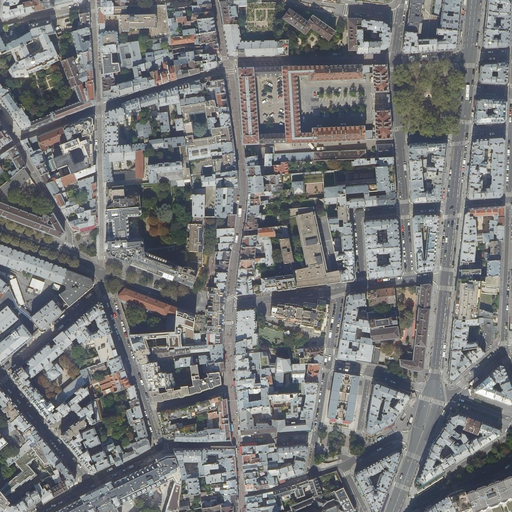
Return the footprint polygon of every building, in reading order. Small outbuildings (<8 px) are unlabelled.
[(35,12),(44,10),(43,1),(40,1),(39,0),(32,0),(23,3),(24,4),(18,5),(17,6),(18,8),(10,10),(10,6),(19,4),(20,0),(21,0),(20,0),(3,0),(4,2),(2,16),(5,19),(18,16),(35,12)] [(74,1),(73,0),(43,0),(43,1),(44,10),(48,9),(55,7),(55,6),(64,4),(74,1)] [(232,25),(237,24),(237,20),(234,21),(234,17),(237,17),(235,7),(246,6),(246,1),(239,1),(238,0),(219,0),(220,5),(220,7),(221,11),(222,21),(223,24),(232,25)] [(247,41),(276,40),(276,3),(274,2),(273,2),(261,2),(261,0),(246,0),(246,1),(246,6),(247,41)] [(420,34),(424,0),(410,0),(409,8),(408,21),(406,32),(417,33),(420,34)] [(462,7),(462,0),(443,0),(443,5),(440,5),(440,7),(442,7),(442,13),(461,15),(462,7)] [(499,13),(499,9),(496,9),(497,3),(500,4),(499,0),(487,0),(487,5),(486,12),(499,13)] [(499,13),(511,14),(511,5),(511,2),(509,0),(499,0),(500,4),(499,9),(499,13)] [(194,14),(197,13),(212,12),(212,8),(211,4),(194,6),(192,6),(194,14)] [(99,40),(100,46),(102,46),(118,44),(118,31),(105,31),(105,15),(121,15),(121,32),(131,32),(131,29),(151,28),(151,40),(160,39),(171,37),(168,18),(167,9),(166,5),(150,5),(150,13),(125,14),(125,6),(98,7),(98,15),(98,24),(99,24),(100,24),(100,25),(100,27),(100,32),(99,33),(99,40)] [(176,17),(186,16),(186,15),(185,16),(185,15),(186,15),(186,12),(185,12),(184,7),(175,8),(176,17)] [(306,34),(310,28),(307,25),(309,23),(308,22),(290,9),(283,18),(306,34)] [(78,23),(78,24),(90,27),(89,19),(89,12),(85,13),(79,14),(81,22),(80,22),(79,22),(78,23)] [(197,13),(194,14),(192,14),(192,18),(195,17),(195,20),(197,20),(198,20),(214,18),(213,15),(212,12),(197,13)] [(498,20),(499,13),(486,12),(485,20),(485,29),(497,31),(498,23),(496,25),(496,26),(495,26),(495,17),(497,17),(497,19),(498,20)] [(437,29),(459,31),(460,23),(461,15),(442,13),(439,13),(438,17),(437,29)] [(511,14),(499,13),(498,20),(500,19),(500,18),(501,18),(500,26),(499,26),(499,25),(498,23),(497,31),(498,31),(510,32),(510,23),(511,14)] [(437,29),(438,17),(434,15),(430,14),(428,35),(429,35),(434,35),(436,36),(436,35),(437,29)] [(198,26),(199,33),(200,34),(206,33),(216,31),(215,25),(214,18),(198,20),(197,20),(195,20),(190,21),(187,22),(186,16),(176,17),(168,18),(171,37),(181,36),(196,34),(195,32),(197,32),(197,31),(197,30),(196,30),(196,29),(195,29),(182,31),(183,34),(179,34),(177,22),(185,22),(185,25),(187,25),(187,26),(198,26)] [(310,28),(329,41),(335,32),(313,16),(308,22),(309,23),(307,25),(310,28)] [(350,50),(357,50),(357,46),(357,43),(357,30),(357,26),(362,26),(362,19),(357,19),(354,19),(348,19),(349,51),(350,50)] [(381,40),(380,50),(383,50),(385,50),(389,46),(391,30),(385,22),(375,21),(362,19),(362,26),(368,27),(368,30),(371,30),(371,38),(373,38),(374,33),(380,33),(380,37),(382,37),(381,40)] [(47,21),(29,25),(29,26),(30,31),(32,39),(39,38),(39,40),(43,49),(42,52),(33,56),(30,55),(26,46),(24,47),(23,44),(10,50),(16,63),(15,63),(9,70),(8,70),(11,78),(24,77),(24,78),(28,77),(28,74),(39,70),(42,69),(45,70),(47,69),(48,66),(58,62),(58,60),(59,57),(61,56),(63,51),(60,42),(61,40),(62,39),(61,36),(58,38),(51,20),(47,21)] [(289,56),(289,40),(276,40),(247,41),(242,41),(238,24),(237,24),(232,25),(223,24),(223,26),(223,28),(225,39),(227,50),(227,51),(228,57),(236,57),(247,57),(271,56),(289,56)] [(7,52),(10,50),(23,44),(24,47),(27,45),(26,42),(30,40),(30,41),(32,40),(32,39),(30,31),(19,39),(8,44),(7,45),(8,46),(6,46),(0,34),(0,33),(5,31),(4,26),(0,27),(0,50),(1,52),(6,49),(7,52)] [(90,34),(90,27),(72,32),(78,54),(77,55),(77,56),(75,58),(75,59),(73,60),(72,57),(61,62),(71,87),(71,88),(71,89),(75,88),(80,102),(51,113),(51,114),(31,122),(23,111),(24,109),(22,105),(17,105),(14,99),(14,97),(12,95),(10,95),(9,93),(9,91),(8,88),(1,87),(0,85),(0,98),(0,99),(7,109),(17,124),(20,129),(24,130),(28,128),(29,131),(34,129),(41,126),(54,121),(64,117),(78,112),(92,106),(94,105),(95,105),(95,104),(95,102),(93,83),(93,80),(92,66),(91,50),(90,41),(83,42),(82,36),(90,34)] [(459,31),(437,29),(436,35),(446,35),(445,38),(444,38),(443,38),(442,39),(442,40),(436,40),(437,51),(445,51),(455,50),(457,48),(458,40),(459,31)] [(483,46),(485,48),(490,48),(497,48),(498,38),(498,33),(498,31),(497,31),(485,29),(484,37),(483,46)] [(362,54),(368,54),(368,48),(369,48),(369,42),(363,42),(363,30),(357,30),(357,43),(360,43),(360,46),(357,46),(357,50),(357,54),(362,54)] [(181,36),(182,44),(192,43),(192,45),(195,44),(195,45),(199,45),(207,43),(207,46),(184,47),(172,50),(173,53),(173,55),(186,52),(194,51),(219,48),(218,44),(217,37),(216,31),(206,33),(200,34),(199,33),(197,32),(195,32),(196,34),(181,36)] [(510,38),(510,32),(498,31),(498,33),(501,34),(500,39),(498,38),(497,48),(502,47),(507,47),(509,45),(510,38)] [(418,39),(417,33),(406,32),(405,32),(404,42),(403,49),(403,50),(405,53),(410,53),(412,53),(418,52),(418,39)] [(436,40),(436,36),(434,35),(434,38),(429,39),(429,35),(428,35),(422,34),(422,38),(421,38),(421,39),(418,39),(418,52),(428,52),(437,51),(436,40)] [(171,37),(160,39),(160,42),(168,41),(169,45),(171,45),(182,44),(181,36),(171,37)] [(380,53),(380,50),(381,40),(380,40),(380,42),(378,42),(377,41),(369,42),(369,48),(368,48),(368,54),(374,54),(380,53)] [(166,57),(173,55),(173,53),(168,53),(168,49),(153,52),(145,53),(146,58),(141,59),(140,51),(145,50),(144,41),(131,42),(135,66),(137,66),(144,64),(152,61),(166,57)] [(135,66),(131,42),(118,44),(102,46),(103,59),(104,74),(114,73),(120,71),(133,67),(135,66)] [(216,58),(216,54),(209,55),(209,54),(194,55),(194,51),(186,52),(187,59),(174,61),(175,65),(186,63),(189,63),(189,61),(195,60),(195,62),(203,61),(210,60),(210,62),(217,61),(216,58)] [(170,81),(177,79),(175,66),(168,67),(167,61),(166,57),(152,61),(152,67),(163,64),(165,72),(160,73),(160,71),(159,68),(153,69),(153,70),(155,86),(159,85),(166,83),(170,81)] [(189,61),(189,63),(190,68),(190,70),(189,70),(189,76),(196,74),(200,73),(200,72),(204,71),(204,68),(200,68),(199,67),(198,67),(198,64),(203,64),(203,61),(195,62),(195,60),(189,61)] [(210,60),(203,61),(203,64),(204,68),(204,71),(209,69),(213,68),(215,67),(217,64),(217,63),(217,61),(210,62),(210,60)] [(152,61),(144,64),(145,71),(146,77),(148,88),(152,87),(155,86),(153,70),(150,71),(149,69),(153,68),(152,67),(152,61)] [(496,77),(495,84),(500,84),(505,85),(508,82),(508,73),(508,65),(506,62),(500,63),(497,63),(496,72),(498,72),(498,77),(496,77)] [(187,66),(186,63),(175,65),(175,66),(177,79),(183,77),(189,76),(189,70),(190,70),(190,68),(184,69),(185,71),(181,71),(181,67),(187,66)] [(480,66),(480,69),(480,72),(480,73),(479,80),(481,83),(486,83),(495,84),(496,77),(491,76),(491,74),(494,74),(494,72),(496,72),(497,63),(488,63),(487,63),(483,64),(480,66)] [(144,64),(137,66),(141,90),(144,89),(148,88),(146,77),(142,79),(141,71),(145,71),(144,64)] [(381,64),(373,65),(373,92),(388,91),(389,91),(388,90),(387,78),(387,65),(387,64),(381,64)] [(297,76),(309,75),(309,80),(310,80),(310,81),(362,79),(362,74),(369,74),(369,65),(362,65),(355,65),(334,66),(328,66),(324,66),(297,67),(296,67),(282,67),(282,68),(268,68),(253,69),(253,68),(241,69),(238,69),(238,70),(239,77),(240,92),(241,107),(242,121),(243,135),(242,135),(243,144),(259,144),(259,143),(286,142),(286,143),(365,140),(365,139),(372,139),(372,130),(364,130),(364,126),(312,128),(312,133),(300,133),(297,76)] [(135,66),(133,67),(135,78),(134,78),(134,80),(132,80),(118,84),(118,89),(120,97),(125,95),(130,94),(134,93),(141,90),(137,66),(135,66)] [(101,76),(102,79),(114,78),(113,76),(121,74),(120,71),(114,73),(104,74),(101,74),(101,76)] [(208,78),(200,80),(200,84),(202,90),(207,89),(207,95),(210,95),(216,94),(226,92),(225,86),(224,79),(222,79),(217,80),(216,75),(208,78)] [(118,89),(118,84),(115,85),(115,78),(114,78),(102,79),(102,83),(102,84),(103,91),(111,90),(115,89),(118,89)] [(200,84),(200,80),(193,82),(190,83),(184,85),(178,86),(180,106),(205,102),(205,98),(203,91),(202,91),(202,90),(200,84)] [(166,90),(157,93),(159,107),(176,103),(178,113),(181,113),(180,106),(178,86),(169,89),(166,90)] [(113,99),(120,97),(118,89),(115,89),(115,93),(111,93),(111,90),(103,91),(103,95),(103,102),(113,99)] [(210,101),(217,100),(219,109),(228,107),(227,100),(226,92),(216,94),(210,95),(210,97),(205,98),(205,102),(210,101)] [(152,121),(160,120),(159,113),(159,107),(157,93),(149,95),(147,95),(139,98),(140,108),(148,106),(149,107),(150,107),(150,105),(155,104),(157,111),(154,111),(154,110),(152,110),(153,111),(151,112),(152,121)] [(140,108),(139,98),(130,101),(122,103),(123,107),(127,126),(132,125),(132,109),(133,108),(134,112),(134,115),(137,115),(138,123),(136,123),(136,124),(136,125),(134,125),(136,136),(137,136),(137,137),(139,137),(140,143),(130,144),(131,151),(143,150),(145,149),(142,122),(140,108)] [(476,111),(491,112),(492,107),(492,99),(485,98),(480,98),(477,101),(476,104),(476,107),(476,111)] [(495,114),(491,114),(490,123),(498,123),(503,122),(506,120),(506,111),(507,102),(504,100),(499,99),(492,99),(492,107),(495,108),(495,109),(494,110),(494,112),(495,113),(495,114)] [(181,113),(181,114),(183,114),(183,117),(182,118),(186,146),(186,149),(209,145),(217,143),(220,143),(224,142),(233,141),(232,134),(231,126),(214,128),(209,129),(207,120),(209,119),(209,118),(215,117),(215,112),(219,112),(219,109),(217,100),(210,101),(205,102),(180,106),(181,113)] [(129,136),(127,126),(123,107),(111,110),(107,110),(106,114),(106,139),(106,146),(106,153),(131,151),(130,144),(118,145),(118,122),(124,121),(126,136),(129,136)] [(219,115),(229,113),(229,110),(228,107),(219,109),(219,112),(215,112),(215,117),(216,117),(219,117),(220,117),(219,115)] [(389,110),(374,111),(376,139),(392,138),(391,138),(391,124),(390,111),(390,110),(389,110)] [(491,114),(491,112),(476,111),(475,116),(475,121),(477,124),(483,124),(490,123),(491,114)] [(164,125),(161,126),(162,132),(170,131),(167,112),(159,113),(160,120),(161,122),(163,122),(164,125)] [(216,117),(215,117),(209,118),(209,119),(207,120),(209,129),(214,128),(231,126),(230,119),(229,113),(219,115),(220,117),(219,117),(220,123),(216,123),(216,124),(214,125),(213,123),(216,122),(215,121),(217,121),(216,117)] [(82,133),(82,137),(93,133),(93,126),(93,121),(93,119),(90,117),(75,123),(78,130),(76,131),(77,133),(81,132),(84,128),(85,130),(82,133)] [(181,146),(186,146),(182,118),(175,119),(176,131),(173,131),(173,137),(163,138),(164,148),(168,147),(168,144),(172,144),(173,147),(177,147),(177,143),(181,143),(181,146)] [(0,148),(5,145),(12,140),(8,133),(5,130),(0,121),(0,148)] [(150,121),(142,122),(145,149),(164,148),(163,138),(162,136),(160,136),(160,135),(157,136),(157,139),(147,141),(146,134),(152,134),(150,121)] [(63,128),(69,142),(75,140),(73,135),(72,135),(73,134),(77,133),(76,131),(78,130),(75,123),(69,125),(63,128)] [(69,142),(63,128),(58,130),(54,131),(40,137),(37,138),(38,141),(41,149),(42,152),(49,150),(48,146),(50,145),(51,143),(56,141),(58,142),(58,141),(60,145),(69,142)] [(54,158),(58,169),(68,165),(71,174),(75,173),(93,165),(93,153),(93,142),(93,133),(82,137),(75,140),(69,142),(60,145),(62,150),(52,154),(53,156),(54,158)] [(30,144),(38,141),(37,138),(36,135),(23,140),(20,141),(25,149),(30,157),(42,152),(41,149),(34,152),(30,144)] [(496,138),(489,138),(488,149),(492,149),(492,150),(493,150),(493,153),(504,154),(505,146),(505,142),(505,140),(502,137),(496,138)] [(471,155),(487,156),(488,153),(488,151),(484,151),(484,148),(488,149),(489,138),(480,139),(475,139),(473,142),(472,146),(471,154),(471,155)] [(186,149),(188,160),(225,154),(235,153),(234,147),(233,141),(224,142),(220,143),(217,143),(209,145),(186,149)] [(435,155),(435,156),(446,157),(447,150),(447,144),(445,141),(437,142),(427,142),(427,155),(429,156),(429,153),(433,152),(433,153),(434,154),(433,155),(435,155)] [(418,143),(410,143),(407,146),(408,152),(409,161),(427,160),(427,155),(427,142),(418,143)] [(376,158),(393,157),(393,151),(392,144),(376,145),(376,158)] [(10,170),(5,174),(9,180),(24,167),(26,166),(25,165),(21,156),(15,145),(1,155),(1,156),(0,156),(0,160),(9,154),(12,160),(11,161),(11,163),(12,165),(13,165),(15,164),(18,169),(11,172),(10,170)] [(190,179),(190,177),(188,160),(186,149),(186,146),(181,146),(180,146),(181,161),(148,165),(149,183),(165,181),(171,181),(183,179),(190,179)] [(273,147),(270,147),(270,151),(272,151),(272,154),(270,154),(260,154),(255,156),(245,158),(246,162),(246,166),(259,166),(258,162),(259,162),(258,161),(258,159),(265,159),(265,166),(266,166),(271,165),(271,159),(272,159),(272,154),(274,154),(273,147)] [(42,152),(30,157),(33,161),(36,166),(54,158),(53,156),(46,159),(45,155),(47,154),(47,153),(50,152),(51,154),(52,153),(51,149),(49,150),(42,152)] [(137,177),(137,178),(143,178),(143,150),(131,151),(106,153),(104,153),(104,168),(104,182),(106,182),(113,181),(113,180),(136,178),(137,177)] [(354,159),(366,158),(365,150),(274,154),(275,162),(293,161),(301,161),(343,159),(350,159),(354,159)] [(216,174),(237,170),(237,167),(236,163),(236,160),(236,159),(235,155),(235,153),(225,154),(188,160),(190,177),(193,176),(201,176),(204,175),(203,168),(212,167),(212,174),(216,174)] [(486,172),(486,175),(503,176),(504,163),(504,154),(493,153),(490,153),(488,153),(487,156),(492,156),(491,161),(490,161),(489,163),(489,164),(490,164),(490,165),(491,166),(491,172),(486,172)] [(444,173),(445,165),(446,157),(435,156),(429,156),(427,155),(427,160),(427,171),(444,173)] [(470,166),(487,168),(487,162),(482,161),(482,160),(483,160),(483,159),(487,159),(487,156),(471,155),(471,160),(470,166)] [(393,161),(393,157),(376,158),(366,158),(354,159),(354,161),(351,161),(351,166),(379,163),(379,166),(394,166),(393,161)] [(59,172),(58,169),(54,158),(36,166),(41,175),(46,184),(61,178),(59,172)] [(409,161),(409,170),(410,181),(423,180),(427,179),(427,178),(427,171),(427,160),(409,161)] [(275,175),(282,174),(288,174),(287,162),(281,162),(281,165),(274,165),(275,175)] [(75,173),(77,179),(96,172),(96,165),(93,165),(75,173)] [(267,175),(266,166),(265,166),(259,166),(246,166),(247,171),(247,177),(262,176),(267,175)] [(369,194),(371,194),(376,193),(377,193),(386,192),(396,191),(395,185),(394,173),(394,166),(379,166),(288,174),(282,174),(282,186),(282,190),(283,195),(283,202),(305,200),(304,181),(323,180),(324,198),(349,196),(364,194),(369,194)] [(484,185),(486,185),(486,180),(486,175),(486,172),(487,168),(470,166),(469,174),(468,183),(482,184),(484,185)] [(9,180),(0,187),(0,188),(7,197),(30,177),(24,167),(9,180)] [(216,179),(237,176),(237,174),(237,170),(216,174),(216,179)] [(444,173),(427,171),(427,178),(432,179),(431,184),(443,185),(444,179),(444,173)] [(57,202),(61,210),(70,207),(68,202),(65,203),(64,201),(67,199),(65,192),(66,192),(64,186),(77,180),(77,179),(75,173),(71,174),(64,177),(61,178),(46,184),(49,189),(57,202)] [(216,185),(216,179),(216,174),(212,174),(213,176),(204,178),(204,175),(201,176),(202,186),(216,185)] [(282,186),(282,174),(275,175),(267,175),(262,176),(247,177),(248,181),(248,186),(248,189),(248,193),(272,191),(276,191),(275,189),(278,188),(278,191),(282,190),(282,186)] [(492,198),(500,198),(502,195),(503,186),(503,176),(486,175),(486,180),(487,181),(487,178),(492,178),(491,184),(490,185),(489,185),(489,186),(486,185),(484,199),(492,198)] [(78,181),(80,188),(93,183),(93,176),(78,181)] [(192,216),(193,216),(204,217),(205,189),(195,189),(194,182),(193,176),(190,177),(190,179),(183,179),(184,182),(191,182),(193,194),(193,215),(192,216)] [(237,176),(216,179),(216,185),(216,186),(216,188),(234,187),(238,187),(237,181),(237,176)] [(426,202),(426,192),(421,192),(420,190),(423,190),(423,180),(410,181),(411,190),(411,200),(414,203),(419,203),(426,202)] [(85,191),(86,201),(96,198),(96,191),(96,182),(93,183),(80,188),(78,188),(79,192),(85,191)] [(441,199),(442,192),(443,185),(431,184),(428,183),(427,183),(426,192),(426,202),(433,202),(439,201),(441,199)] [(476,199),(484,199),(486,185),(484,185),(484,189),(485,190),(481,190),(482,184),(468,183),(468,189),(467,191),(467,197),(469,199),(476,199)] [(106,198),(106,209),(141,206),(139,184),(106,187),(106,198)] [(227,215),(229,215),(232,214),(233,202),(234,187),(216,188),(215,217),(226,217),(227,215)] [(70,207),(77,204),(74,197),(70,199),(69,196),(72,195),(73,193),(72,190),(66,192),(65,192),(67,199),(68,202),(70,207)] [(272,195),(272,191),(248,193),(248,198),(247,200),(247,206),(262,204),(268,203),(268,200),(264,201),(260,201),(260,199),(260,196),(272,195)] [(377,193),(376,193),(377,206),(386,205),(394,204),(396,201),(396,197),(396,191),(386,192),(386,195),(378,196),(377,193)] [(377,206),(376,193),(371,194),(372,196),(369,196),(369,194),(364,194),(364,197),(365,207),(371,206),(377,206)] [(349,198),(349,196),(324,198),(323,198),(324,204),(337,203),(337,207),(337,209),(337,210),(338,217),(327,218),(329,224),(339,223),(343,223),(350,223),(350,214),(349,208),(350,208),(349,198)] [(365,207),(364,197),(349,198),(350,208),(357,207),(365,207)] [(84,207),(84,208),(84,211),(96,209),(96,205),(96,198),(86,201),(83,202),(83,204),(90,203),(90,207),(84,207)] [(315,285),(341,282),(339,270),(330,272),(329,264),(326,264),(316,218),(327,216),(324,204),(323,198),(305,200),(283,202),(279,202),(280,213),(274,214),(274,227),(287,226),(289,238),(296,236),(299,248),(298,248),(298,250),(299,249),(300,254),(299,255),(299,256),(301,256),(302,261),(294,262),(291,263),(296,287),(315,285)] [(0,214),(43,231),(60,237),(64,232),(53,214),(50,216),(46,214),(45,215),(44,219),(0,202),(0,214)] [(85,217),(84,211),(84,208),(82,208),(82,205),(83,205),(83,204),(83,202),(77,204),(70,207),(61,210),(65,217),(68,216),(68,215),(67,214),(76,209),(80,208),(79,207),(81,207),(82,208),(76,210),(79,218),(85,217)] [(261,215),(262,204),(247,206),(247,209),(246,216),(245,222),(257,221),(257,217),(260,217),(260,221),(265,221),(265,219),(266,219),(266,215),(261,215)] [(141,206),(106,209),(106,221),(106,230),(107,251),(130,248),(143,246),(144,246),(144,239),(142,238),(130,239),(129,231),(131,233),(134,231),(133,229),(135,228),(135,226),(133,225),(133,223),(130,221),(129,223),(128,216),(140,215),(141,214),(141,206)] [(497,220),(498,206),(483,207),(469,208),(469,217),(468,242),(476,242),(490,241),(493,241),(493,237),(493,234),(493,231),(496,231),(496,226),(497,220)] [(497,220),(496,226),(504,226),(504,216),(505,206),(501,206),(498,206),(497,220)] [(96,209),(84,211),(85,217),(85,220),(87,220),(87,218),(89,218),(88,220),(88,221),(87,226),(92,225),(94,225),(96,223),(96,217),(96,209)] [(211,278),(211,282),(212,282),(212,286),(214,286),(214,288),(217,288),(217,287),(225,288),(227,281),(229,269),(231,257),(231,254),(232,249),(232,247),(234,235),(235,228),(236,225),(236,215),(236,214),(234,214),(232,214),(229,215),(228,228),(217,229),(217,237),(220,237),(220,243),(219,243),(219,249),(220,249),(220,252),(215,252),(212,272),(212,278),(211,278)] [(428,226),(428,233),(438,234),(439,225),(440,217),(437,214),(430,214),(424,215),(424,225),(424,226),(426,226),(426,225),(427,225),(427,226),(428,226)] [(413,225),(414,233),(421,232),(421,226),(422,226),(423,225),(424,225),(424,215),(419,215),(415,215),(413,218),(413,225)] [(193,216),(192,224),(189,245),(188,247),(189,247),(189,251),(188,251),(187,254),(187,263),(187,272),(197,272),(197,275),(200,267),(202,267),(204,217),(193,216)] [(381,220),(381,230),(387,229),(387,242),(382,242),(383,248),(400,246),(399,237),(398,227),(398,218),(386,219),(381,220)] [(83,228),(87,226),(88,221),(85,221),(84,221),(83,219),(73,221),(68,221),(71,226),(79,229),(83,228)] [(364,223),(365,235),(377,234),(376,230),(381,230),(381,220),(373,220),(367,221),(364,223)] [(258,221),(257,221),(245,222),(245,224),(244,230),(248,230),(256,229),(258,229),(258,228),(259,228),(258,221)] [(350,223),(343,223),(343,226),(339,227),(339,223),(329,224),(330,230),(339,230),(339,231),(340,232),(341,232),(341,235),(352,235),(352,228),(352,223),(350,223)] [(279,239),(289,238),(287,226),(274,227),(259,228),(258,228),(258,229),(256,229),(256,230),(258,230),(258,234),(259,237),(263,237),(264,240),(270,240),(279,239)] [(504,226),(496,226),(496,231),(493,231),(493,234),(496,234),(496,237),(493,237),(493,241),(501,240),(504,240),(504,232),(504,226)] [(415,253),(423,252),(421,234),(424,234),(424,232),(421,232),(414,233),(414,243),(415,253)] [(438,234),(428,233),(426,244),(425,244),(425,245),(426,246),(426,252),(436,253),(437,243),(438,234)] [(259,237),(258,234),(252,235),(250,235),(248,235),(243,236),(243,240),(242,247),(257,246),(264,246),(264,245),(264,240),(263,237),(259,237)] [(365,242),(366,249),(383,248),(382,242),(377,243),(377,234),(365,235),(365,242)] [(352,235),(341,235),(342,246),(339,246),(339,238),(332,239),(335,252),(354,250),(353,242),(352,235)] [(291,263),(294,262),(289,238),(279,239),(285,264),(291,263)] [(264,246),(257,246),(242,247),(241,252),(240,260),(265,258),(266,262),(267,266),(275,265),(270,240),(264,240),(264,245),(264,246)] [(493,241),(490,241),(490,260),(493,260),(500,260),(500,250),(501,240),(493,241)] [(66,289),(60,294),(69,306),(93,286),(94,283),(89,275),(5,243),(0,241),(0,262),(20,271),(21,268),(66,285),(66,289)] [(474,261),(476,242),(468,242),(462,242),(462,243),(461,251),(460,261),(468,262),(474,261)] [(130,248),(107,251),(107,252),(109,256),(115,258),(135,265),(151,271),(166,277),(183,283),(187,272),(187,263),(187,254),(188,251),(185,251),(184,266),(145,252),(144,246),(143,246),(130,248)] [(400,246),(383,248),(383,254),(388,253),(388,252),(390,252),(390,257),(389,258),(389,261),(401,261),(400,254),(400,246)] [(384,261),(384,257),(383,254),(383,248),(366,249),(366,255),(367,262),(377,261),(377,256),(376,254),(377,253),(379,254),(382,254),(382,261),(384,261)] [(354,250),(335,252),(337,260),(342,259),(344,261),(343,261),(343,262),(344,262),(344,263),(342,262),(342,263),(337,263),(338,267),(345,266),(355,266),(354,257),(354,250)] [(436,253),(426,252),(425,257),(423,257),(423,252),(415,253),(416,261),(416,268),(416,270),(419,272),(425,271),(431,271),(434,268),(435,261),(435,257),(436,253)] [(239,263),(239,268),(260,267),(260,268),(262,267),(262,263),(266,262),(265,258),(240,260),(239,263)] [(490,260),(487,260),(487,269),(486,269),(486,271),(487,271),(487,276),(498,275),(499,275),(500,267),(500,260),(493,260),(490,260)] [(384,264),(384,262),(384,261),(382,261),(377,261),(367,262),(367,269),(368,276),(371,278),(377,278),(385,277),(384,265),(378,266),(378,264),(384,264)] [(387,262),(384,262),(384,264),(390,264),(384,265),(385,277),(393,276),(394,275),(399,275),(402,272),(401,267),(401,261),(389,261),(387,262)] [(468,262),(460,261),(460,265),(459,269),(471,269),(471,265),(480,266),(480,261),(474,261),(468,262)] [(296,288),(296,287),(291,263),(285,264),(283,264),(285,274),(285,273),(285,275),(275,276),(261,277),(262,285),(259,285),(260,292),(269,291),(286,289),(296,288)] [(355,272),(355,266),(345,266),(346,269),(342,271),(342,270),(339,270),(341,282),(348,281),(353,281),(355,278),(355,272)] [(236,295),(246,294),(252,294),(260,293),(260,292),(259,285),(262,285),(261,277),(260,268),(260,267),(239,268),(238,268),(237,281),(235,295),(236,295)] [(471,269),(459,269),(459,273),(458,278),(471,277),(472,277),(472,274),(473,273),(474,274),(479,274),(478,277),(480,276),(480,269),(479,269),(471,269)] [(187,272),(183,283),(186,284),(193,287),(197,275),(197,272),(187,272)] [(471,277),(458,278),(457,287),(455,306),(454,319),(483,318),(483,332),(479,347),(485,353),(489,350),(491,347),(492,340),(492,337),(492,326),(493,320),(493,313),(478,309),(480,285),(498,287),(498,283),(498,275),(487,276),(480,276),(480,281),(471,280),(471,277)] [(15,276),(8,279),(18,305),(25,303),(15,276)] [(45,281),(32,276),(28,285),(39,289),(43,286),(45,281)] [(206,318),(209,320),(215,327),(216,333),(223,332),(223,324),(224,310),(224,305),(225,297),(225,288),(217,287),(217,288),(214,288),(214,286),(212,286),(212,282),(211,282),(211,288),(207,288),(207,292),(206,298),(208,300),(209,300),(209,305),(209,309),(207,309),(206,311),(206,316),(206,318)] [(413,357),(399,356),(400,360),(400,365),(412,370),(420,371),(423,369),(425,357),(428,327),(430,305),(432,286),(429,284),(416,285),(415,294),(420,295),(413,357)] [(167,316),(165,332),(176,331),(177,308),(168,304),(164,303),(148,297),(147,296),(135,292),(125,288),(118,295),(119,298),(167,316)] [(373,291),(368,291),(370,305),(390,302),(391,311),(396,311),(394,288),(387,289),(373,291)] [(357,307),(366,306),(364,292),(356,293),(350,294),(347,296),(346,302),(345,309),(358,311),(358,309),(357,308),(357,307)] [(0,334),(18,319),(8,306),(2,299),(0,300),(0,334)] [(53,299),(31,317),(42,329),(54,319),(63,311),(53,299)] [(275,306),(272,306),(270,316),(276,317),(276,318),(283,318),(283,320),(301,321),(300,326),(313,328),(313,331),(321,331),(321,328),(321,326),(326,326),(327,319),(329,308),(330,306),(325,305),(326,301),(318,300),(317,304),(314,303),(304,302),(303,308),(292,306),(285,305),(281,305),(281,306),(277,305),(277,307),(275,306)] [(84,314),(91,322),(93,320),(96,322),(97,325),(109,321),(106,311),(104,306),(103,302),(99,301),(91,308),(84,314)] [(132,343),(134,351),(148,348),(146,340),(146,338),(148,338),(151,348),(152,347),(154,347),(164,347),(164,337),(166,337),(167,346),(166,346),(166,347),(177,347),(181,346),(180,333),(181,333),(181,328),(181,327),(180,327),(179,327),(179,324),(181,324),(183,325),(184,346),(190,346),(195,345),(194,334),(194,329),(195,314),(189,312),(187,311),(177,308),(176,331),(165,332),(153,333),(131,335),(129,335),(132,343)] [(236,328),(236,342),(243,340),(254,339),(258,338),(257,332),(256,332),(256,321),(255,321),(255,312),(254,308),(246,309),(236,311),(236,321),(236,328)] [(357,317),(358,311),(345,309),(344,315),(343,322),(369,327),(368,320),(368,319),(359,318),(358,319),(358,320),(356,320),(356,316),(357,317)] [(91,322),(84,314),(83,315),(79,318),(74,322),(89,340),(91,333),(92,333),(86,326),(89,324),(92,324),(91,322)] [(369,327),(384,325),(397,323),(396,317),(368,320),(369,327)] [(204,330),(194,329),(194,334),(200,333),(204,333),(206,333),(207,333),(216,333),(215,327),(209,320),(206,318),(205,318),(204,330)] [(468,348),(474,347),(479,347),(483,332),(483,318),(454,319),(453,327),(452,334),(450,351),(459,350),(468,348)] [(97,325),(94,326),(93,327),(93,329),(99,327),(99,330),(98,331),(91,333),(89,340),(111,332),(112,332),(110,325),(109,321),(97,325)] [(75,345),(83,354),(84,349),(87,340),(89,340),(74,322),(69,326),(63,331),(75,345)] [(369,327),(343,322),(342,330),(340,340),(351,341),(353,342),(358,342),(372,345),(372,341),(371,338),(361,337),(360,339),(357,339),(354,339),(356,327),(358,327),(359,328),(362,329),(362,331),(370,332),(369,327)] [(0,360),(2,363),(8,357),(30,339),(33,337),(23,325),(0,344),(0,343),(0,360)] [(371,338),(372,341),(398,338),(397,326),(384,328),(384,325),(369,327),(370,332),(371,338)] [(75,345),(63,331),(58,335),(54,339),(57,343),(64,351),(80,370),(82,360),(79,360),(78,360),(70,351),(72,349),(71,348),(72,348),(73,348),(74,348),(74,347),(75,346),(75,345)] [(108,360),(119,356),(116,349),(114,342),(111,332),(89,340),(87,340),(84,349),(83,354),(82,360),(80,370),(104,362),(108,360)] [(223,338),(223,332),(216,333),(207,333),(207,339),(201,339),(200,333),(194,334),(195,345),(210,344),(223,343),(223,338)] [(258,338),(254,339),(254,344),(256,344),(256,348),(258,348),(267,347),(290,345),(305,344),(303,334),(295,335),(287,336),(286,335),(283,336),(282,336),(272,337),(258,338)] [(243,340),(236,342),(236,346),(236,350),(246,349),(249,349),(252,349),(252,344),(254,344),(254,339),(243,340)] [(351,341),(340,340),(339,347),(339,348),(337,358),(338,358),(346,359),(355,361),(358,342),(353,342),(352,349),(348,348),(348,346),(350,346),(351,341)] [(372,345),(358,342),(355,361),(363,362),(366,362),(372,363),(375,345),(372,345)] [(64,351),(57,343),(51,347),(49,343),(43,348),(38,352),(35,355),(26,362),(29,365),(24,369),(29,375),(32,378),(44,367),(48,371),(45,374),(51,381),(54,379),(61,374),(61,373),(64,371),(57,363),(54,366),(51,362),(64,351)] [(199,356),(200,364),(202,364),(223,361),(223,353),(223,352),(223,343),(210,344),(210,350),(210,353),(211,359),(209,359),(209,357),(207,357),(207,356),(206,355),(199,356)] [(190,352),(190,346),(184,346),(181,346),(177,347),(166,347),(164,347),(154,347),(152,347),(152,358),(191,353),(190,352)] [(150,358),(152,358),(152,347),(151,348),(148,348),(134,351),(136,356),(138,361),(148,358),(146,354),(149,353),(150,358)] [(323,351),(324,347),(319,347),(316,347),(310,348),(310,357),(315,357),(318,355),(323,355),(323,351)] [(468,349),(468,348),(459,350),(462,353),(463,354),(464,355),(464,356),(472,364),(479,359),(485,353),(479,347),(474,347),(474,350),(472,350),(471,351),(470,350),(469,350),(468,349)] [(260,352),(261,369),(265,368),(275,368),(276,372),(275,372),(276,383),(283,384),(284,369),(292,369),(291,364),(289,349),(283,350),(274,351),(266,351),(260,352)] [(463,372),(472,364),(464,356),(463,357),(462,360),(460,360),(461,355),(462,353),(459,350),(450,351),(449,364),(448,378),(447,378),(453,381),(463,372)] [(236,355),(235,355),(235,361),(236,371),(251,369),(257,369),(261,369),(260,352),(253,353),(252,353),(253,360),(249,361),(248,358),(249,358),(249,356),(250,356),(250,353),(244,353),(244,354),(236,355)] [(322,359),(323,355),(318,355),(315,357),(310,357),(304,358),(300,358),(300,364),(316,363),(321,364),(322,359)] [(112,373),(125,369),(123,362),(120,356),(119,356),(108,360),(109,363),(108,363),(108,364),(109,366),(110,366),(112,373)] [(181,367),(186,366),(188,366),(190,365),(194,365),(192,357),(180,358),(179,360),(179,361),(175,361),(176,367),(180,367),(180,365),(183,364),(183,365),(181,365),(181,367)] [(215,369),(216,372),(220,371),(224,371),(224,366),(223,361),(202,364),(203,374),(207,373),(213,372),(213,369),(215,369)] [(82,374),(87,382),(93,380),(91,374),(106,369),(104,362),(80,370),(82,374)] [(147,384),(150,390),(171,388),(173,388),(174,388),(173,381),(172,381),(172,378),(171,378),(171,374),(166,374),(166,373),(162,373),(162,372),(159,373),(157,362),(144,363),(140,364),(143,372),(147,384)] [(300,364),(291,364),(292,369),(294,383),(305,382),(318,383),(320,373),(321,364),(316,363),(300,364)] [(188,387),(190,394),(198,391),(204,389),(206,389),(221,384),(221,379),(221,378),(220,371),(216,372),(213,372),(207,373),(207,374),(208,374),(208,377),(201,379),(200,378),(198,364),(194,365),(190,365),(193,385),(188,387)] [(488,375),(495,383),(497,382),(498,382),(499,382),(500,385),(510,381),(504,366),(500,365),(495,369),(488,375)] [(29,375),(24,369),(21,366),(16,370),(12,373),(12,377),(22,389),(27,385),(29,388),(32,385),(30,383),(31,382),(27,377),(29,375)] [(275,372),(276,372),(275,368),(265,368),(266,376),(258,378),(255,378),(237,381),(237,385),(237,391),(250,389),(255,389),(268,387),(268,394),(278,394),(277,391),(274,391),(273,388),(274,388),(274,387),(269,387),(269,384),(273,383),(271,373),(275,372)] [(261,369),(257,369),(258,378),(266,376),(265,368),(261,369)] [(93,380),(87,382),(88,386),(89,393),(91,401),(99,398),(127,387),(130,386),(128,380),(126,374),(125,369),(112,373),(93,380)] [(251,369),(236,371),(236,376),(237,381),(255,378),(255,373),(250,374),(250,373),(252,373),(251,369)] [(328,415),(327,417),(339,419),(352,421),(353,414),(356,399),(358,385),(360,376),(357,376),(348,375),(343,374),(337,373),(335,372),(333,384),(331,396),(328,415)] [(87,382),(82,374),(51,401),(57,408),(65,401),(75,393),(83,386),(87,382)] [(481,382),(473,388),(474,392),(484,396),(493,399),(496,389),(492,388),(492,387),(492,386),(493,386),(493,385),(495,383),(488,375),(481,382)] [(511,386),(510,381),(500,385),(502,389),(501,390),(500,391),(496,389),(493,399),(501,402),(509,405),(511,404),(511,386)] [(318,383),(305,382),(305,393),(316,393),(317,389),(318,383)] [(385,400),(393,403),(397,390),(386,386),(377,382),(373,384),(373,385),(373,390),(372,395),(381,399),(382,395),(386,397),(385,400)] [(130,386),(127,387),(130,401),(129,401),(131,407),(121,410),(121,412),(126,410),(131,408),(132,413),(135,413),(133,408),(140,405),(139,402),(138,398),(138,397),(137,392),(135,384),(130,386)] [(27,385),(22,389),(28,396),(33,403),(38,399),(40,401),(44,397),(46,396),(40,388),(38,390),(36,387),(35,388),(32,385),(29,388),(27,385)] [(1,408),(3,410),(8,406),(7,404),(8,402),(11,400),(1,387),(0,386),(0,403),(1,404),(3,406),(1,408)] [(78,403),(89,393),(88,386),(85,389),(83,386),(75,393),(76,395),(69,402),(72,405),(70,407),(72,409),(75,410),(76,411),(77,413),(82,409),(82,408),(80,406),(78,403)] [(173,390),(173,388),(171,388),(150,390),(152,396),(154,402),(166,399),(169,399),(190,394),(188,387),(188,386),(180,387),(181,388),(173,390)] [(278,394),(268,394),(268,387),(255,389),(250,389),(237,391),(238,394),(238,404),(239,410),(249,408),(249,406),(252,405),(252,408),(264,406),(270,406),(269,399),(272,398),(272,401),(289,400),(291,401),(291,409),(289,409),(289,412),(282,413),(282,407),(274,407),(274,414),(273,414),(272,407),(270,407),(271,419),(272,420),(277,420),(298,418),(298,414),(298,412),(298,407),(297,393),(293,393),(293,394),(293,397),(290,397),(290,394),(290,393),(278,394)] [(398,388),(397,390),(403,392),(409,394),(410,398),(406,404),(408,405),(413,398),(411,392),(398,388)] [(406,404),(410,398),(409,394),(403,392),(397,390),(393,403),(391,407),(400,413),(405,405),(406,404)] [(297,393),(298,407),(314,409),(315,402),(315,401),(316,393),(305,393),(303,393),(303,395),(305,395),(306,394),(306,398),(299,397),(299,393),(297,393)] [(206,414),(220,411),(219,400),(223,399),(222,395),(222,394),(205,399),(192,404),(189,405),(190,417),(195,416),(194,416),(194,413),(197,413),(207,409),(208,410),(209,411),(203,412),(204,414),(206,414)] [(381,399),(372,395),(370,405),(370,406),(369,413),(378,416),(381,402),(383,403),(383,400),(381,399)] [(38,399),(33,403),(39,410),(45,418),(52,412),(56,408),(57,408),(51,401),(50,400),(48,402),(44,397),(40,401),(38,399)] [(99,398),(91,401),(94,412),(95,418),(96,422),(100,421),(103,419),(99,398)] [(219,400),(220,411),(206,414),(208,429),(208,441),(221,441),(231,440),(230,428),(230,424),(228,410),(227,400),(227,398),(223,399),(219,400)] [(9,420),(11,422),(22,413),(17,406),(11,400),(8,402),(7,404),(8,406),(3,410),(5,412),(6,411),(8,413),(7,415),(8,416),(10,416),(11,415),(12,417),(11,418),(9,420)] [(397,417),(400,413),(391,407),(393,403),(385,400),(383,400),(383,403),(382,408),(383,408),(383,412),(386,413),(386,412),(387,413),(387,414),(386,413),(386,414),(382,414),(381,417),(385,418),(387,426),(390,424),(393,423),(397,417)] [(52,412),(45,418),(49,421),(52,425),(62,417),(72,409),(70,407),(72,405),(69,402),(67,403),(65,401),(57,408),(56,408),(58,410),(54,414),(52,412)] [(96,422),(95,418),(94,419),(91,416),(92,416),(92,415),(92,414),(94,412),(91,401),(82,408),(82,409),(77,413),(80,416),(80,418),(80,419),(82,421),(85,418),(87,421),(89,420),(91,424),(93,424),(96,422)] [(135,413),(132,413),(132,414),(134,420),(143,416),(141,410),(140,405),(133,408),(135,413)] [(158,416),(161,423),(170,421),(169,421),(169,419),(187,415),(187,418),(190,417),(189,405),(174,408),(157,411),(158,416)] [(254,428),(277,427),(277,420),(272,420),(272,425),(270,425),(270,422),(256,423),(254,423),(253,417),(253,418),(252,414),(256,413),(256,414),(258,414),(258,413),(262,412),(262,414),(260,414),(261,420),(268,420),(268,418),(269,417),(269,420),(271,420),(271,419),(270,407),(270,406),(264,406),(252,408),(249,408),(239,410),(240,419),(241,430),(254,428)] [(314,409),(298,407),(298,412),(300,412),(301,412),(301,416),(300,415),(298,414),(298,418),(313,418),(313,414),(314,409)] [(20,456),(32,447),(29,443),(27,441),(22,434),(17,429),(14,425),(11,422),(9,420),(2,411),(0,408),(0,414),(6,423),(0,428),(0,431),(9,442),(15,450),(20,456)] [(104,449),(106,454),(110,451),(116,448),(123,462),(128,460),(129,459),(150,448),(151,447),(150,442),(147,431),(145,426),(145,423),(143,416),(134,420),(132,414),(132,413),(131,408),(126,410),(131,425),(135,424),(137,429),(134,430),(135,433),(137,431),(139,436),(136,437),(136,438),(129,440),(130,443),(131,443),(134,450),(131,452),(130,451),(124,453),(119,441),(117,440),(103,447),(104,449)] [(457,412),(458,413),(459,411),(458,411),(450,413),(446,420),(447,421),(452,414),(457,412)] [(462,431),(463,429),(468,416),(460,414),(458,413),(457,412),(452,414),(447,421),(455,427),(458,423),(461,425),(460,426),(461,428),(461,429),(461,430),(462,431)] [(17,429),(22,434),(32,425),(27,419),(22,413),(11,422),(14,425),(17,423),(19,426),(18,426),(18,427),(18,428),(18,429),(17,429)] [(387,426),(385,418),(381,417),(380,417),(378,416),(369,413),(367,422),(366,430),(366,431),(371,435),(372,434),(379,430),(387,426)] [(175,439),(175,436),(172,432),(197,433),(197,432),(208,429),(206,414),(204,414),(195,416),(190,417),(187,418),(170,421),(161,423),(159,424),(161,431),(163,437),(166,439),(169,439),(175,439)] [(468,416),(463,429),(470,432),(470,433),(477,436),(478,432),(482,422),(475,419),(468,416)] [(82,421),(80,419),(71,427),(61,435),(61,437),(63,439),(67,443),(73,438),(77,436),(80,433),(80,432),(79,429),(85,426),(86,422),(87,421),(85,418),(82,421)] [(313,418),(298,418),(277,420),(277,427),(277,432),(288,431),(300,430),(310,429),(311,425),(313,418)] [(462,432),(462,431),(461,430),(459,429),(457,432),(454,429),(455,427),(447,421),(445,424),(442,428),(456,438),(460,438),(462,432)] [(491,425),(482,422),(478,432),(481,433),(481,434),(476,438),(482,447),(492,440),(501,435),(500,429),(494,426),(491,425)] [(32,447),(40,440),(43,438),(37,431),(32,425),(22,434),(27,441),(29,440),(30,440),(31,441),(29,443),(32,447)] [(80,433),(83,439),(86,445),(87,449),(101,443),(95,428),(94,426),(80,432),(80,433)] [(432,443),(447,449),(453,442),(456,438),(442,428),(438,435),(432,443)] [(197,441),(208,441),(208,429),(197,432),(197,433),(172,432),(175,436),(175,439),(175,441),(185,441),(197,441)] [(0,449),(9,442),(0,431),(0,449)] [(476,450),(482,447),(476,438),(476,437),(471,440),(471,442),(470,443),(468,441),(469,440),(465,434),(462,432),(460,438),(463,442),(470,454),(476,450)] [(73,438),(67,443),(72,450),(78,457),(83,452),(81,449),(83,447),(81,446),(82,445),(82,444),(80,442),(83,439),(80,433),(77,436),(78,438),(75,441),(73,438)] [(40,440),(51,465),(53,464),(54,464),(53,465),(53,466),(55,467),(62,461),(54,452),(51,448),(43,438),(40,440)] [(0,510),(2,511),(4,511),(9,504),(10,503),(5,496),(20,484),(21,485),(26,481),(26,482),(32,477),(33,478),(37,475),(35,472),(34,472),(28,465),(37,457),(41,461),(41,462),(44,466),(44,467),(45,468),(49,466),(48,466),(51,465),(40,440),(32,447),(20,456),(14,461),(22,471),(20,473),(18,473),(16,474),(16,475),(0,488),(0,510)] [(463,458),(470,454),(463,442),(459,445),(457,442),(455,444),(453,442),(447,449),(448,450),(451,448),(453,452),(451,454),(456,463),(463,458)] [(432,443),(430,450),(427,457),(435,460),(436,461),(437,461),(442,456),(447,449),(432,443)] [(243,451),(243,455),(255,453),(259,453),(260,453),(266,452),(268,452),(269,448),(269,447),(268,444),(242,446),(243,451)] [(268,479),(270,487),(274,486),(278,485),(277,481),(277,478),(273,478),(273,475),(278,474),(279,480),(284,478),(295,475),(296,475),(303,472),(304,469),(305,463),(307,453),(308,447),(306,446),(305,444),(296,445),(277,447),(278,451),(278,453),(278,460),(278,466),(281,465),(281,462),(284,461),(283,458),(292,457),(293,454),(294,455),(295,455),(295,459),(294,461),(293,464),(279,469),(268,470),(268,474),(266,474),(267,475),(267,476),(268,476),(268,479)] [(83,452),(78,457),(85,465),(90,472),(94,473),(97,471),(90,455),(87,449),(86,445),(83,447),(81,449),(83,452)] [(110,451),(112,455),(116,453),(117,456),(113,458),(115,463),(117,466),(120,464),(123,463),(123,462),(116,448),(110,451)] [(200,476),(201,476),(203,476),(205,475),(221,473),(236,471),(236,469),(236,466),(226,467),(226,469),(225,469),(223,470),(218,470),(218,463),(201,465),(201,448),(197,448),(187,449),(186,449),(173,449),(175,454),(179,467),(180,470),(182,476),(182,479),(186,478),(198,476),(200,476)] [(209,448),(201,448),(201,465),(218,463),(218,459),(222,458),(235,457),(235,453),(235,448),(226,448),(209,448)] [(104,449),(90,455),(97,471),(103,468),(110,465),(106,454),(104,449)] [(387,467),(386,470),(394,473),(397,466),(398,464),(401,456),(402,453),(397,449),(388,454),(378,459),(383,467),(385,466),(386,467),(387,467)] [(9,466),(14,461),(20,456),(15,450),(3,460),(9,466)] [(110,451),(106,454),(110,465),(113,464),(115,463),(113,458),(112,455),(110,451)] [(242,459),(243,464),(267,461),(267,458),(272,457),(273,460),(278,460),(278,453),(272,453),(272,454),(266,454),(266,452),(260,453),(259,453),(259,454),(255,455),(255,453),(243,455),(242,455),(242,459)] [(118,511),(118,510),(117,507),(123,504),(122,503),(167,481),(175,483),(165,511),(179,511),(180,502),(180,494),(182,479),(182,476),(180,470),(174,473),(173,470),(179,467),(175,454),(170,454),(167,454),(162,457),(157,459),(158,462),(113,484),(111,481),(85,494),(81,496),(82,499),(57,511),(51,511),(118,511)] [(450,467),(456,463),(451,454),(450,454),(444,458),(442,456),(437,461),(443,471),(450,467)] [(218,459),(218,463),(218,470),(223,470),(223,466),(226,466),(226,467),(236,466),(236,462),(235,457),(222,458),(218,459)] [(443,471),(437,461),(436,461),(436,462),(437,463),(438,464),(434,466),(433,466),(435,460),(427,457),(423,468),(423,469),(419,479),(423,483),(424,483),(435,476),(437,475),(443,471)] [(371,463),(365,467),(370,475),(371,474),(372,475),(373,475),(381,470),(381,469),(383,468),(383,467),(378,459),(371,463)] [(243,468),(244,473),(268,470),(279,469),(278,466),(278,460),(273,460),(267,461),(243,464),(243,468)] [(60,468),(68,485),(75,482),(76,478),(69,470),(62,461),(55,467),(53,469),(54,471),(60,468)] [(359,484),(364,494),(373,490),(375,489),(369,477),(370,475),(365,467),(360,469),(358,471),(356,477),(359,484)] [(60,468),(54,471),(55,474),(46,479),(49,484),(51,488),(54,497),(62,493),(65,491),(69,488),(68,485),(60,468)] [(435,476),(424,483),(423,483),(419,479),(423,469),(421,468),(415,483),(420,487),(438,476),(437,475),(435,476)] [(394,473),(386,470),(384,469),(383,470),(382,473),(381,473),(377,484),(377,485),(376,489),(377,490),(387,493),(391,483),(394,473)] [(244,482),(245,484),(253,484),(253,483),(259,481),(258,477),(265,476),(265,475),(266,475),(266,474),(268,474),(268,470),(244,473),(244,475),(244,482)] [(226,481),(236,479),(237,479),(236,475),(236,471),(221,473),(221,481),(226,481)] [(206,483),(221,481),(221,473),(205,475),(206,483)] [(245,487),(245,491),(253,490),(254,490),(256,490),(265,488),(270,487),(268,479),(268,476),(267,476),(267,475),(266,474),(266,475),(265,475),(265,476),(258,477),(259,481),(253,483),(253,484),(245,484),(245,487)] [(180,502),(238,493),(237,490),(237,484),(236,479),(226,481),(227,483),(222,483),(222,484),(211,485),(211,491),(201,492),(198,476),(186,478),(187,485),(188,489),(189,493),(180,494),(180,502)] [(310,494),(311,497),(314,496),(322,499),(322,497),(322,494),(316,477),(311,479),(296,484),(288,486),(291,493),(295,492),(297,498),(305,495),(302,487),(310,485),(312,493),(310,494)] [(511,511),(511,479),(466,497),(464,491),(456,494),(447,498),(453,511),(466,511),(471,510),(472,511),(503,511),(501,506),(506,504),(509,511),(511,511),(510,511),(511,511)] [(49,500),(54,497),(51,488),(49,484),(45,487),(45,488),(43,489),(40,483),(35,485),(38,490),(42,499),(44,504),(49,500)] [(35,503),(42,499),(38,490),(35,485),(33,486),(35,489),(32,492),(30,488),(26,491),(27,492),(27,493),(27,494),(27,495),(22,498),(23,499),(29,508),(35,503)] [(291,493),(288,486),(283,488),(273,492),(277,505),(278,511),(277,511),(284,511),(291,509),(290,506),(295,504),(294,503),(291,493)] [(351,511),(356,510),(349,497),(344,486),(334,491),(322,497),(322,499),(314,496),(311,497),(295,504),(290,506),(291,509),(284,511),(277,511),(274,511),(351,511)] [(369,504),(373,511),(378,511),(380,511),(383,505),(383,503),(387,493),(377,490),(376,492),(375,492),(374,493),(373,490),(364,494),(369,504)] [(277,505),(273,492),(267,493),(267,497),(269,497),(269,500),(267,500),(268,506),(277,505)] [(221,507),(233,506),(238,505),(238,500),(238,499),(238,493),(180,502),(179,511),(184,510),(187,510),(200,508),(213,506),(220,504),(221,507)] [(247,502),(265,501),(265,499),(262,499),(262,498),(265,497),(265,493),(264,493),(248,497),(248,498),(247,502)] [(436,511),(453,511),(447,498),(440,502),(433,507),(436,511)] [(21,511),(29,508),(23,499),(17,502),(16,501),(11,504),(9,504),(4,511),(21,511)] [(247,509),(246,511),(274,511),(277,511),(278,511),(277,505),(268,506),(267,500),(265,501),(247,502),(247,504),(247,509)]
